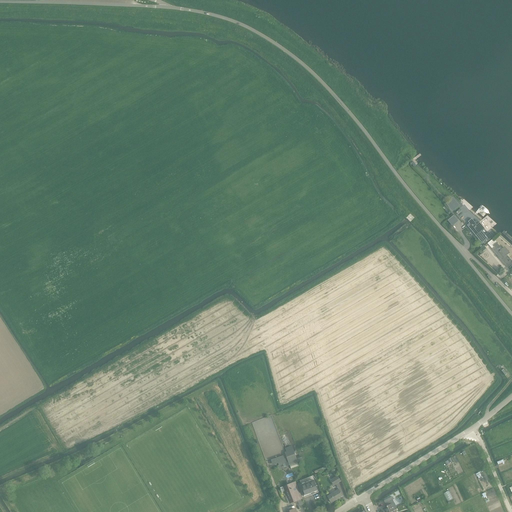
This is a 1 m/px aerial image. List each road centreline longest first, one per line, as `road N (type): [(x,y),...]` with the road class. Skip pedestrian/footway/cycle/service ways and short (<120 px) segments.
road 1 (unclassified): [(511,313),(303,62),(250,28),(173,7)]
road 2 (unclassified): [(0,1),(173,7)]
road 3 (residential): [(365,494),(474,427)]
